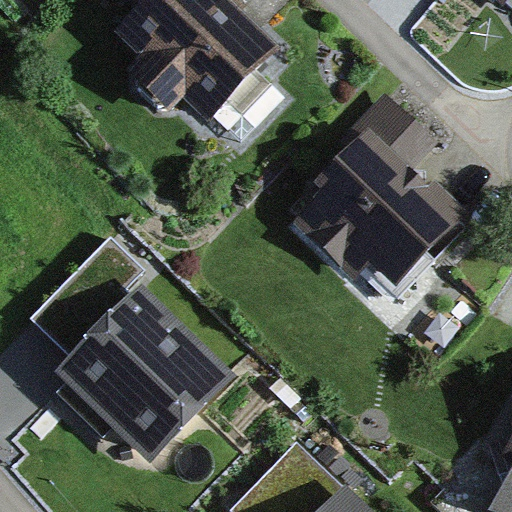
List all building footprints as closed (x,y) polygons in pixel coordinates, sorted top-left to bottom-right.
[(193,142),(274,50),(217,0),(132,0),(88,51),(193,142)] [(510,0),(444,0),(476,33),(510,0)] [(367,304),(453,217),(355,123),(270,209),(367,304)] [(58,358),(154,444),(230,360),(134,274),(58,358)] [(511,407),(473,480),(511,500),(511,407)] [(331,511),(350,511),(340,502),(331,511)]
